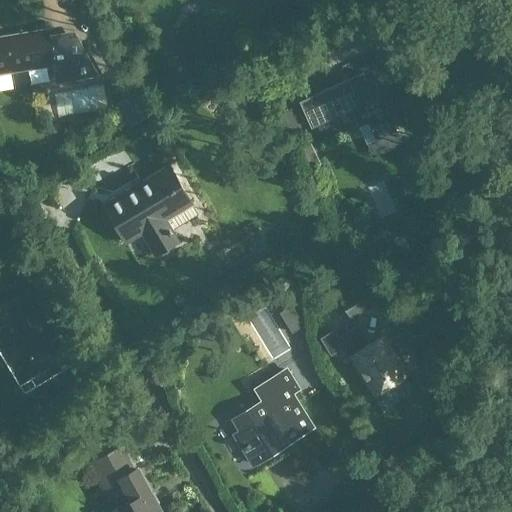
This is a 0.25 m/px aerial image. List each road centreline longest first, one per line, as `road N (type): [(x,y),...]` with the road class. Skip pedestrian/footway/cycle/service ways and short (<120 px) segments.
road 1 (track): [(511,414),(358,511)]
road 2 (tertiary): [(511,134),(455,0)]
